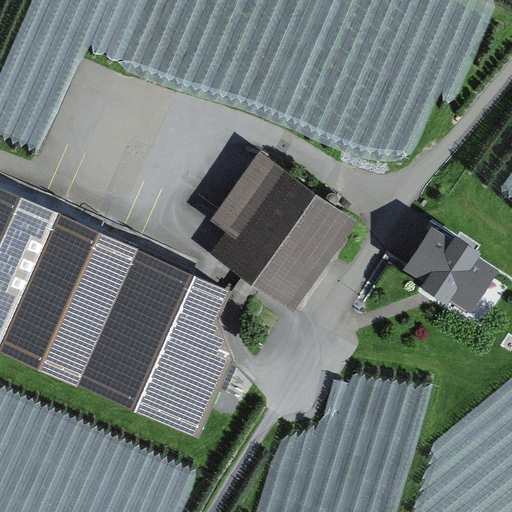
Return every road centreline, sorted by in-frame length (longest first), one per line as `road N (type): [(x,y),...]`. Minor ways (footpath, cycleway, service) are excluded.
road 1 (track): [(0,172),(231,268),(316,335)]
road 2 (track): [(316,335),(434,156),(511,72)]
road 3 (track): [(223,511),(316,335)]
